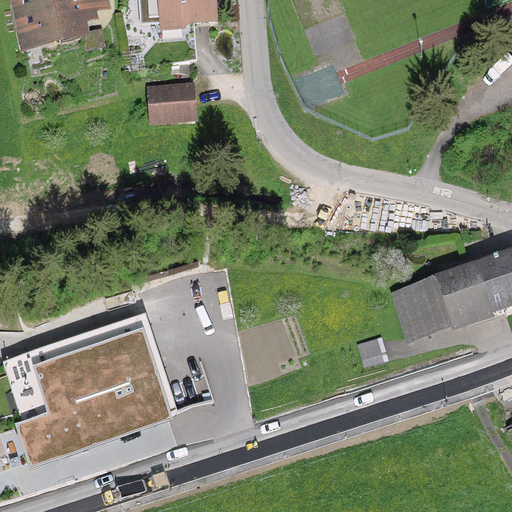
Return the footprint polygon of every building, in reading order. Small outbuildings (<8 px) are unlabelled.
[(94,11),(91,0),(0,0),(0,6),(9,55),(70,44),(67,30),(79,27),(77,15),(94,11)] [(211,0),(155,0),(160,33),(214,27),(211,0)] [(195,91),(147,94),(149,126),(197,123),(195,91)] [(511,262),(388,298),(402,345),(511,313),(511,262)] [(170,418),(141,332),(37,366),(51,411),(18,422),(31,464),(170,418)]
